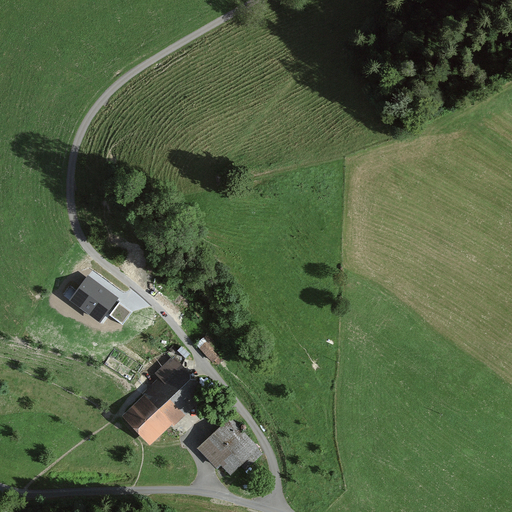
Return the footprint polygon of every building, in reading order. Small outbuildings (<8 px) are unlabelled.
[(119,298),(88,275),(69,300),(100,323),(119,298)] [(133,312),(120,302),(110,315),(123,325),(133,312)] [(210,337),(202,344),(219,362),(227,355),(210,337)] [(210,393),(174,356),(154,374),(159,379),(144,393),(146,395),(122,418),(150,448),(173,426),(174,427),(210,393)] [(266,454),(232,418),(198,450),(218,470),(223,465),(232,475),(242,465),(248,471),(266,454)]
